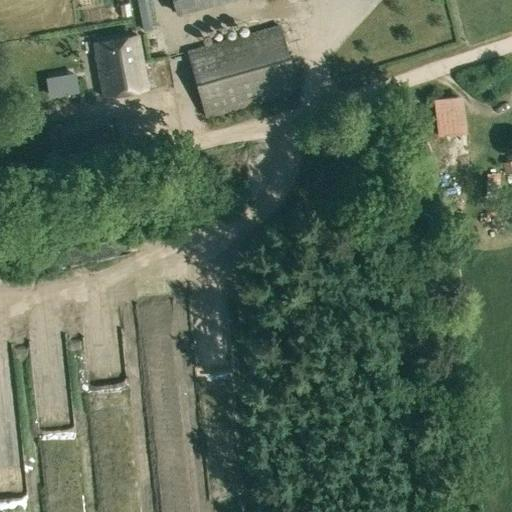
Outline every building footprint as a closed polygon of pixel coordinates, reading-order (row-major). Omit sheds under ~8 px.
[(171,0),(176,15),(228,0),(171,0)] [(188,51),(204,118),(300,91),(280,24),(215,41),(216,45),(188,51)] [(94,44),(103,96),(147,88),(138,36),(94,44)] [(438,139),(445,139),(445,137),(468,135),(473,135),(471,118),(463,119),(459,95),(433,100),(438,139)] [(30,103),(15,106),(16,113),(32,110),(30,103)] [(18,126),(41,122),(39,109),(32,110),(16,113),(18,126)] [(61,124),(67,159),(114,151),(108,116),(61,124)] [(67,159),(61,124),(48,126),(53,161),(67,159)] [(445,137),(445,139),(447,166),(470,165),(468,135),(445,137)] [(511,161),(502,163),(504,173),(511,171),(511,161)] [(102,299),(103,317),(116,316),(114,298),(102,299)]
